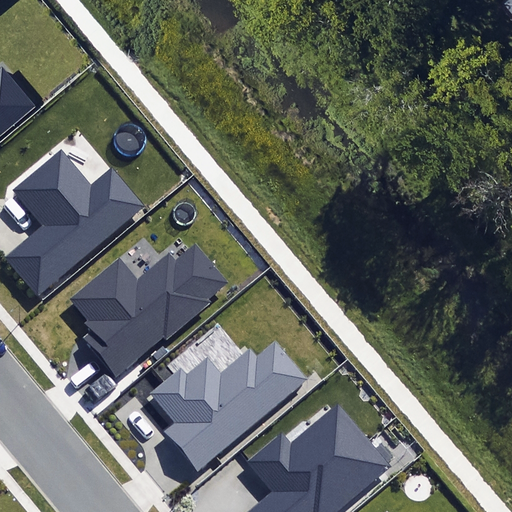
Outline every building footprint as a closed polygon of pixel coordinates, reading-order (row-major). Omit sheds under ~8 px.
[(0,135),(34,107),(3,71),(0,73),(0,135)] [(44,226),(6,257),(38,296),(146,205),(113,166),(90,185),(61,151),(14,191),(44,226)] [(81,336),(115,377),(164,337),(167,340),(211,304),(208,299),(227,283),(195,245),(174,262),(169,255),(138,280),(119,256),(68,298),(87,322),(84,324),(89,330),(81,336)] [(160,431),(197,474),(307,378),(275,341),(256,358),(248,348),(220,373),(208,359),(187,376),(181,369),(151,395),(173,420),(160,431)] [(250,511),(334,511),(389,468),(338,405),(292,442),(284,431),(248,460),(274,492),(250,511)]
